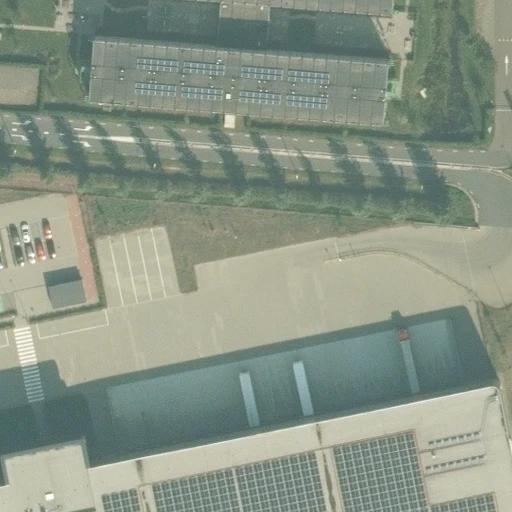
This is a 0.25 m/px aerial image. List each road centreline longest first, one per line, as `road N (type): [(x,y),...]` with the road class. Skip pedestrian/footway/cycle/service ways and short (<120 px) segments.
road 1 (unclassified): [(83,138),(124,130),(488,159),(507,146),(506,0)]
road 2 (unclassified): [(83,138),(122,149),(452,174),(484,186),(497,227)]
